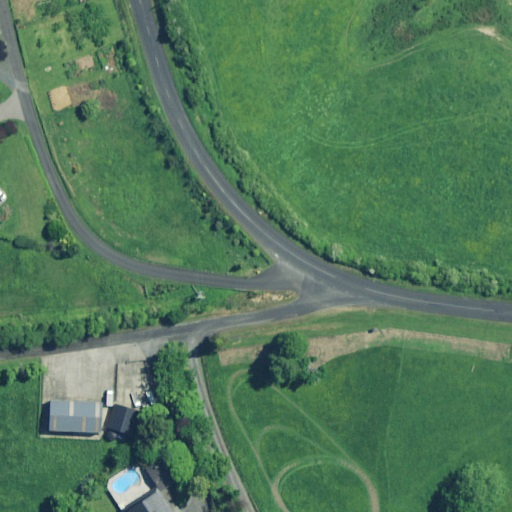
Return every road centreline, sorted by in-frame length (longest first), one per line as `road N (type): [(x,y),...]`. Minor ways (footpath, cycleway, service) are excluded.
road 1 (tertiary): [(353,286),(302,263),(206,169),(170,101),(141,0)]
road 2 (residential): [(353,286),(319,304),(0,353)]
road 3 (tertiary): [(511,311),(353,286)]
